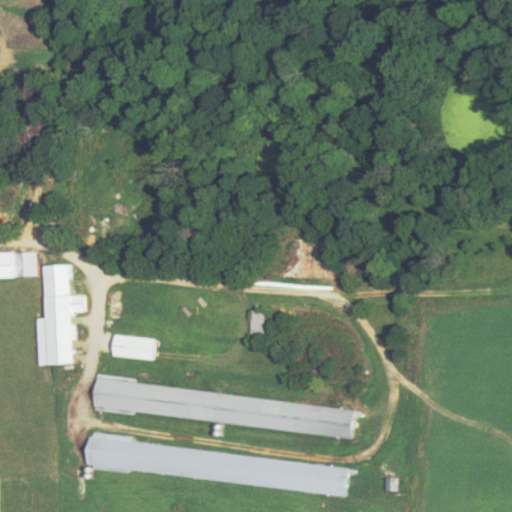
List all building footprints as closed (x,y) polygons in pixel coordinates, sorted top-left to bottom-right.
[(23,80),(23,105),(45,105),(45,79),(23,80)] [(0,186),(0,212),(0,213),(0,210),(12,210),(11,187),(0,186)] [(19,277),(43,277),(43,253),(19,253),(19,277)] [(125,289),(114,288),(112,317),(124,317),(125,289)] [(42,319),(44,366),(81,364),(79,313),(90,313),(90,295),(52,297),(53,318),(42,319)] [(101,379),(98,408),(358,437),(361,408),(101,379)] [(351,493),(354,464),(94,439),(91,468),(351,493)]
